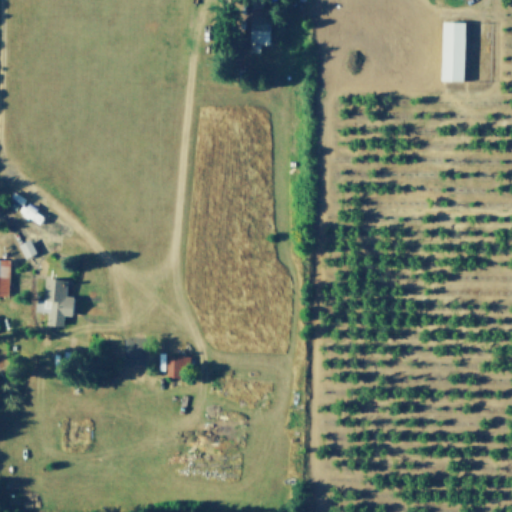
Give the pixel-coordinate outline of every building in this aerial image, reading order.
[(244,46),(246,9),(269,10),(267,47),(244,46)] [(434,22),(464,22),(463,80),(434,80),(434,22)] [(0,295),(9,296),(10,259),(0,258),(0,295)] [(42,295),(44,274),(65,276),(63,291),(73,293),(71,312),(63,311),(62,322),(46,320),(47,309),(32,308),(34,294),(42,295)] [(164,350),(187,352),(186,374),(164,373),(164,350)]
